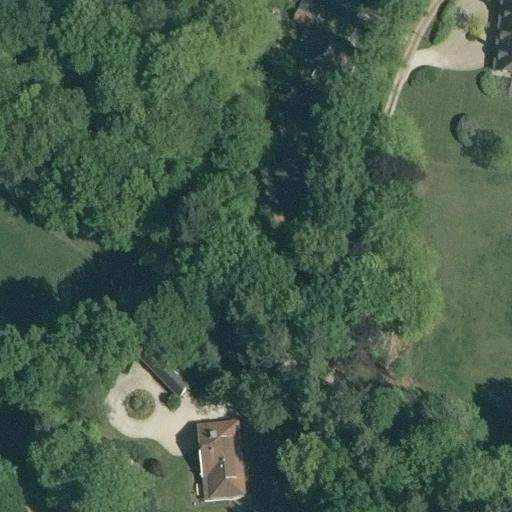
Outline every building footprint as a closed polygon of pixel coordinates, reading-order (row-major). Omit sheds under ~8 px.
[(304,0),(293,23),(311,32),(324,4),(314,0),(304,0)] [(332,0),(330,4),(349,13),(355,0),(332,0)] [(502,44),(499,44),(495,73),(511,74),(511,0),(504,0),(500,36),(503,36),(502,44)] [(316,34),(303,60),(348,81),(360,56),(316,34)] [(192,377),(146,331),(128,348),(173,395),(192,377)] [(236,425),(199,428),(203,479),(211,478),(213,501),(243,499),(236,425)]
